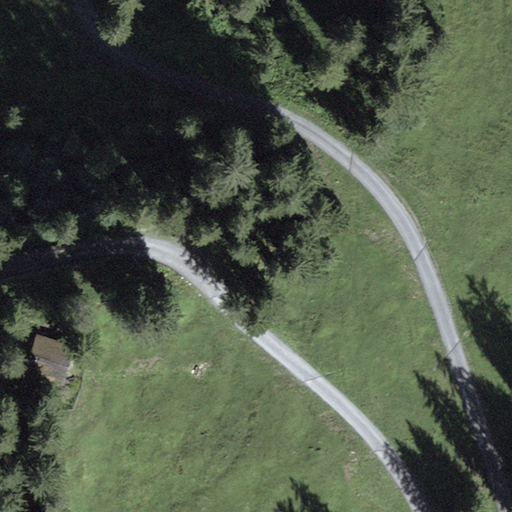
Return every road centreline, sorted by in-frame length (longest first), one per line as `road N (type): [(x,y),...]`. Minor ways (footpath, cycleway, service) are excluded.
road 1 (track): [(511,505),(425,261),(377,182),(297,124),(122,60),(78,0)]
road 2 (track): [(0,269),(94,247),(152,247),(181,260),(401,466),(423,511)]
